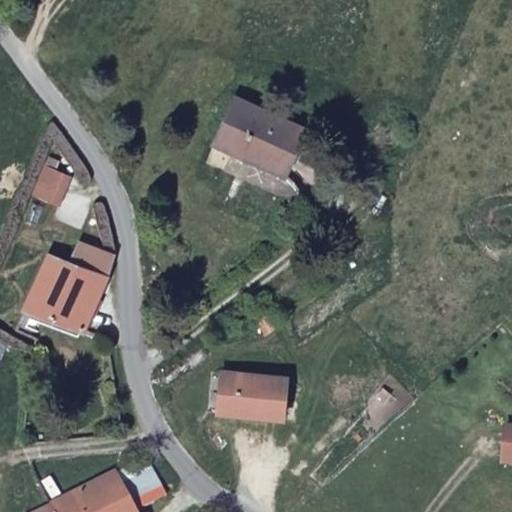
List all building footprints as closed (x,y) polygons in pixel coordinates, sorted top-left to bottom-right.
[(292,186),(313,138),(245,106),(223,156),(292,186)] [(80,324),(107,271),(109,256),(75,239),(65,261),(47,249),(22,299),(80,324)] [(220,378),(219,394),(217,419),(283,424),(285,384),(220,378)] [(217,419),(219,394),(209,394),(207,419),(217,419)] [(143,511),(148,509),(164,495),(173,490),(151,456),(142,460),(139,452),(56,501),(62,511),(143,511)] [(62,511),(56,501),(34,511),(62,511)]
